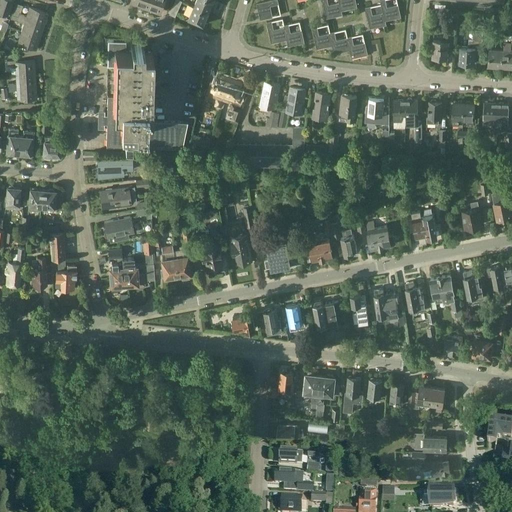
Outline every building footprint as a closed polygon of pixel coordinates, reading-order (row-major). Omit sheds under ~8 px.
[(0,0),(0,15),(5,18),(7,14),(11,0),(0,0)] [(134,0),(134,2),(151,8),(150,9),(159,12),(159,11),(161,11),(164,0),(134,0)] [(180,0),(175,0),(171,10),(169,15),(175,17),(177,13),(182,1),(180,0)] [(213,0),(196,0),(194,6),(209,13),(214,0),(213,0)] [(273,17),(270,5),(279,3),(278,0),(270,0),(257,3),(260,19),(273,17)] [(341,10),(339,3),(328,5),(327,0),(322,0),(326,18),(342,15),(341,10)] [(338,0),(339,3),(341,10),(357,7),(355,0),(338,0)] [(380,0),(383,13),(385,20),(401,17),(398,5),(387,7),(385,0),(380,0)] [(209,13),(194,6),(188,18),(203,25),(209,13)] [(385,20),(383,13),(372,15),(370,6),(366,7),(370,28),(386,25),(385,20)] [(19,12),(17,17),(43,26),(47,13),(29,7),(26,16),(24,15),(23,14),(19,12)] [(21,31),(40,37),(43,26),(17,17),(16,20),(21,22),(23,21),(24,21),(21,31)] [(287,39),(284,28),(274,30),(272,21),(267,22),(271,43),(287,39)] [(484,42),(490,42),(491,31),(492,22),(485,21),(484,42)] [(290,32),(288,24),(284,25),(284,28),(287,39),(289,46),(305,42),(303,33),(302,30),(290,32)] [(332,45),(329,33),(318,36),(316,27),(312,28),(317,49),(332,45)] [(469,40),(468,47),(460,47),(459,63),(474,64),(476,42),(483,42),(483,30),(473,29),(473,40),(469,40)] [(40,37),(21,31),(18,39),(11,36),(9,42),(17,44),(17,43),(35,49),(40,37)] [(329,33),(332,45),(334,54),(350,50),(347,37),(347,38),(336,40),(334,32),(329,33)] [(347,37),(350,50),(352,58),(368,55),(365,42),(354,45),(352,36),(347,37)] [(432,57),(447,58),(449,41),(434,39),(432,57)] [(503,49),(502,66),(503,66),(503,69),(508,69),(509,67),(511,66),(511,47),(511,48),(511,42),(504,41),(503,49)] [(148,121),(149,112),(151,52),(143,51),(143,45),(131,45),(131,51),(116,50),(115,96),(107,96),(107,115),(104,115),(103,124),(106,124),(106,146),(182,148),(187,122),(148,121)] [(502,66),(503,49),(490,48),(488,65),(502,66)] [(15,65),(15,74),(35,73),(34,60),(15,61),(15,60),(6,60),(7,65),(15,65)] [(35,85),(35,73),(15,74),(16,83),(14,84),(13,83),(8,83),(8,87),(35,85)] [(221,100),(223,95),(229,78),(221,76),(220,77),(218,76),(216,82),(215,82),(215,83),(214,82),(211,90),(219,93),(215,105),(220,107),(222,101),(221,100)] [(230,103),(232,98),(236,99),(238,100),(240,94),(238,93),(241,84),(237,82),(236,81),(229,78),(223,95),(221,100),(222,101),(223,100),(230,103)] [(260,106),(275,109),(280,84),(265,81),(260,106)] [(36,98),(35,85),(8,87),(8,91),(13,91),(14,90),(16,90),(17,100),(36,98)] [(286,111),(301,113),(305,89),(290,86),(286,111)] [(313,116),(327,118),(330,92),(317,91),(313,116)] [(342,94),(340,112),(339,120),(347,121),(354,122),(354,116),(355,116),(357,96),(342,94)] [(388,106),(383,106),(384,98),(369,97),(369,106),(367,106),(366,114),(365,122),(389,124),(389,106),(388,106)] [(393,100),(394,122),(394,129),(405,128),(405,126),(406,126),(406,115),(406,100),(393,100)] [(417,100),(406,100),(406,115),(411,115),(411,119),(418,119),(417,100)] [(428,124),(431,124),(439,124),(439,118),(441,118),(442,102),(437,102),(435,100),(432,100),(431,101),(429,101),(428,118),(428,124)] [(463,119),(464,103),(463,103),(462,101),(458,101),(457,102),(453,102),(453,125),(459,125),(459,119),(463,119)] [(464,103),(463,119),(467,119),(467,125),(474,126),(475,103),(471,103),(470,101),(467,101),(465,103),(464,103)] [(484,125),(496,125),(496,103),(485,102),(484,122),(484,125)] [(231,103),(228,110),(233,112),(230,120),(238,123),(243,110),(237,108),(238,106),(231,103)] [(509,103),(496,103),(496,125),(508,126),(509,103)] [(48,110),(40,110),(39,131),(48,131),(48,110)] [(280,111),(277,124),(285,126),(288,112),(280,111)] [(18,130),(8,129),(6,152),(8,152),(9,153),(11,154),(12,152),(18,153),(20,135),(18,135),(18,130)] [(22,136),(20,135),(18,153),(24,153),(25,155),(28,155),(29,154),(31,154),(32,136),(34,136),(34,131),(23,130),(22,136)] [(205,145),(196,143),(198,135),(194,134),(190,150),(207,153),(210,138),(206,137),(205,145)] [(329,152),(336,153),(338,135),(331,134),(329,152)] [(45,156),(56,158),(56,155),(59,155),(61,142),(51,141),(51,136),(44,135),(42,154),(45,154),(45,156)] [(305,139),(292,139),(292,145),(292,156),(304,157),(305,139)] [(238,143),(232,143),(228,155),(237,155),(238,143)] [(306,155),(321,156),(321,145),(307,144),(306,155)] [(135,153),(134,159),(141,159),(141,166),(147,165),(148,153),(135,153)] [(245,167),(292,168),(291,157),(244,157),(245,167)] [(123,170),(132,170),(131,160),(123,160),(122,159),(98,160),(98,178),(123,175),(123,170)] [(212,181),(209,166),(200,168),(203,183),(212,181)] [(5,208),(17,209),(17,204),(18,204),(19,188),(13,187),(12,185),(9,185),(8,187),(7,186),(6,196),(4,197),(4,200),(6,201),(5,208)] [(134,186),(128,187),(99,191),(102,208),(130,204),(136,203),(134,186)] [(41,205),(42,189),(37,189),(36,187),(32,187),(31,188),(30,188),(29,197),(28,198),(27,202),(28,203),(28,210),(38,211),(39,205),(41,205)] [(42,189),(41,205),(43,206),(42,211),(53,212),(54,205),(55,204),(55,201),(54,200),(55,191),(54,190),(53,189),(49,188),(48,190),(42,189)] [(504,218),(511,217),(506,193),(500,194),(502,201),(494,203),(498,221),(504,220),(504,218)] [(472,209),(461,211),(464,228),(483,224),(480,208),(479,208),(477,201),(471,202),(472,209)] [(247,227),(253,226),(250,206),(244,207),(247,227)] [(152,218),(149,207),(135,210),(136,216),(146,214),(147,219),(152,218)] [(437,233),(442,232),(440,224),(435,225),(433,213),(421,215),(420,211),(412,212),(413,217),(412,217),(416,237),(428,235),(428,236),(428,235),(430,237),(436,236),(437,234),(437,233)] [(309,224),(307,215),(300,217),(301,222),(303,222),(304,230),(310,229),(309,224)] [(113,236),(114,236),(115,241),(123,239),(122,235),(134,232),(130,216),(104,222),(107,238),(108,238),(108,237),(112,236),(112,237),(113,237),(113,236)] [(21,231),(28,232),(29,218),(22,217),(21,231)] [(308,260),(333,256),(329,237),(333,236),(330,219),(324,221),(326,231),(323,233),(318,233),(319,238),(317,239),(317,234),(309,236),(310,240),(309,240),(311,251),(306,252),(308,260)] [(359,234),(366,233),(364,220),(357,221),(359,234)] [(391,244),(395,243),(394,235),(389,236),(387,225),(375,228),(373,221),(366,222),(368,229),(367,229),(371,249),(391,245),(391,244)] [(338,222),(331,223),(334,238),(341,237),(343,246),(339,247),(340,254),(345,253),(345,254),(353,252),(357,251),(354,234),(352,234),(351,226),(339,229),(338,222)] [(162,234),(161,226),(152,227),(155,245),(162,244),(160,234),(162,234)] [(190,239),(189,230),(182,231),(183,241),(190,239)] [(6,231),(5,241),(12,242),(13,232),(6,231)] [(51,257),(65,256),(63,232),(49,233),(51,257)] [(243,234),(230,237),(233,254),(236,254),(238,262),(240,262),(242,264),(247,263),(249,261),(251,260),(247,238),(244,239),(243,234)] [(291,264),(300,262),(296,245),(287,247),(285,237),(278,238),(279,243),(267,245),(270,258),(265,259),(267,267),(271,266),(272,268),(291,264)] [(153,253),(152,238),(143,239),(144,253),(153,253)] [(207,268),(209,267),(210,268),(211,269),(212,269),(213,269),(214,269),(215,269),(216,269),(216,268),(217,267),(218,266),(220,265),(219,259),(220,259),(218,247),(215,248),(214,243),(212,243),(211,239),(204,240),(205,245),(201,245),(202,247),(200,247),(202,261),(206,260),(207,268)] [(19,285),(22,263),(23,247),(17,247),(15,262),(8,261),(7,268),(6,268),(5,270),(4,271),(6,273),(7,274),(6,283),(19,285)] [(161,248),(161,255),(162,260),(163,270),(161,270),(162,276),(164,276),(164,277),(177,275),(173,250),(172,247),(161,248)] [(122,255),(121,248),(107,250),(108,257),(117,256),(118,256),(122,255)] [(179,249),(173,250),(177,275),(181,274),(182,279),(189,278),(188,273),(189,273),(187,261),(189,261),(188,257),(187,257),(186,256),(185,251),(180,252),(179,249)] [(119,284),(124,284),(123,266),(123,258),(122,258),(122,255),(118,256),(117,256),(117,262),(111,263),(111,269),(109,269),(110,285),(111,285),(111,290),(119,290),(119,284)] [(65,265),(65,256),(51,257),(51,260),(51,270),(56,270),(55,286),(61,287),(62,287),(63,289),(66,289),(68,287),(69,287),(74,287),(74,278),(76,278),(76,265),(67,265),(67,271),(64,270),(64,266),(65,265)] [(40,284),(47,284),(45,257),(38,257),(38,260),(33,261),(33,268),(32,268),(33,285),(34,285),(35,286),(39,286),(40,284)] [(123,258),(123,266),(124,284),(136,283),(136,286),(144,285),(143,274),(136,274),(135,267),(134,267),(133,257),(123,258)] [(154,263),(146,264),(147,280),(155,279),(154,263)] [(508,287),(511,286),(511,270),(511,263),(500,265),(500,264),(491,266),(491,267),(487,267),(489,275),(492,274),(495,286),(504,284),(503,284),(507,283),(508,287)] [(471,270),(463,272),(464,276),(468,296),(469,301),(483,298),(482,294),(483,293),(482,284),(479,284),(478,274),(472,275),(471,270)] [(459,297),(455,298),(450,275),(431,278),(435,298),(436,302),(450,299),(452,310),(461,308),(459,297)] [(411,312),(425,309),(424,305),(425,304),(424,295),(421,296),(420,286),(415,286),(414,286),(414,281),(406,283),(406,287),(406,288),(409,307),(410,307),(411,312)] [(379,320),(398,317),(398,312),(395,292),(384,293),(384,292),(383,292),(383,288),(374,289),(375,294),(378,314),(379,320)] [(365,293),(361,294),(360,292),(350,294),(352,305),(356,304),(357,312),(352,313),(354,324),(369,322),(365,293)] [(319,330),(338,327),(337,322),(338,322),(336,310),(340,309),(338,301),(334,302),(334,301),(323,303),(322,302),(321,299),(313,300),(314,305),(313,305),(317,325),(318,325),(319,330)] [(291,329),(305,326),(304,322),(305,322),(303,314),(302,314),(300,303),(286,306),(288,317),(290,324),(291,329)] [(268,334),(282,331),(281,327),(280,319),(278,320),(276,309),(271,310),(270,309),(265,309),(264,311),(263,311),(267,329),(268,334)] [(258,322),(257,316),(254,317),(253,312),(242,314),(243,314),(233,316),(236,329),(245,327),(245,330),(256,328),(255,323),(258,322)] [(498,332),(504,333),(507,316),(500,315),(498,332)] [(434,327),(427,329),(431,348),(438,347),(434,327)] [(347,330),(335,331),(336,343),(348,342),(347,330)] [(451,335),(447,335),(447,334),(436,335),(438,343),(444,342),(445,339),(446,339),(445,352),(460,354),(462,341),(461,341),(462,337),(452,335),(452,340),(450,340),(451,335)] [(473,355),(490,357),(492,341),(490,341),(491,336),(476,334),(475,339),(474,339),(473,342),(472,341),(471,346),(474,347),(473,355)] [(279,393),(293,394),(293,389),(294,382),(292,382),(293,372),(287,372),(286,370),(283,370),(282,371),(281,371),(279,387),(279,393)] [(317,404),(320,376),(314,375),(314,373),(308,372),(308,374),(306,374),(306,383),(304,383),(304,388),(305,388),(305,392),(313,393),(312,403),(317,404)] [(327,376),(320,376),(317,404),(317,409),(324,409),(325,403),(323,403),(324,394),(332,395),(332,394),(339,394),(340,385),(334,384),(334,377),(333,377),(333,375),(327,374),(327,376)] [(360,378),(347,376),(345,391),(344,391),(342,410),(351,412),(352,402),(361,403),(363,391),(359,390),(360,378)] [(380,401),(380,397),(382,380),(369,379),(367,395),(369,395),(369,400),(380,401)] [(389,403),(402,404),(402,399),(403,399),(404,384),(398,383),(397,382),(394,381),(393,382),(391,382),(390,398),(389,403)] [(430,404),(433,386),(420,385),(419,392),(409,391),(407,407),(418,408),(419,402),(430,404)] [(445,388),(433,386),(430,404),(437,405),(436,411),(441,412),(442,406),(445,388)] [(371,409),(363,408),(362,416),(370,417),(371,409)] [(401,408),(398,422),(405,423),(407,409),(401,408)] [(308,430),(327,432),(328,421),(309,419),(308,430)] [(355,427),(373,430),(374,423),(361,420),(357,419),(355,427)] [(499,439),(502,439),(502,436),(511,437),(511,430),(511,422),(490,420),(487,443),(496,444),(497,439),(498,440),(499,440),(499,439)] [(279,438),(299,439),(300,426),(294,425),(294,424),(287,424),(287,425),(279,425),(279,431),(278,432),(278,435),(279,435),(279,438)] [(447,436),(424,435),(424,432),(415,431),(415,448),(446,449),(447,436)] [(506,452),(505,452),(503,452),(503,455),(494,454),(492,468),(511,470),(511,446),(509,447),(508,452),(507,451),(506,451),(506,452)] [(412,450),(412,458),(425,458),(425,451),(412,450)] [(296,464),(301,465),(302,452),(280,451),(280,457),(279,458),(278,461),(280,462),(280,464),(296,464)] [(434,474),(450,471),(448,459),(433,462),(433,461),(425,462),(426,468),(421,469),(422,479),(435,477),(434,474)] [(275,482),(294,483),(295,471),(276,470),(275,482)] [(314,483),(297,482),(297,491),(313,492),(314,483)] [(453,491),(453,488),(440,488),(440,486),(425,486),(425,488),(425,494),(424,494),(424,497),(429,497),(429,507),(440,507),(440,506),(453,506),(453,503),(455,503),(456,494),(453,494),(453,491)] [(383,488),(383,496),(395,496),(395,488),(383,488)] [(376,500),(376,492),(361,491),(361,499),(360,499),(360,510),(376,511),(376,500)] [(326,495),(312,494),(312,502),(326,502),(326,495)] [(301,511),(306,511),(307,502),(302,502),(302,497),(293,497),(293,498),(282,497),(281,504),(279,504),(279,511),(281,511),(301,511)]
